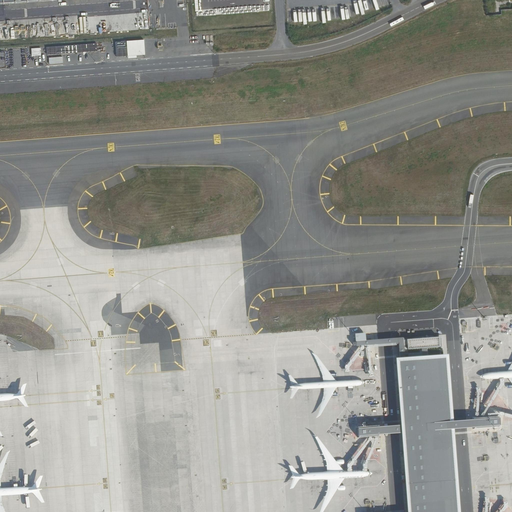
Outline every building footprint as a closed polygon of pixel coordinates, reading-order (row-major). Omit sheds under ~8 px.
[(494,1),(486,2),(487,15),(495,14),(494,1)] [(136,13),(137,29),(150,28),(148,12),(136,13)] [(116,57),(127,56),(136,55),(144,55),(143,40),(115,42),(116,57)] [(47,55),(94,51),(96,51),(96,43),(91,44),(47,47),(47,55)] [(460,511),(454,430),(501,427),(500,419),(454,422),(449,356),(443,356),(441,341),(404,343),(403,338),(356,342),(356,346),(399,344),(400,359),(397,359),(403,426),(359,430),(359,437),(403,434),(409,511),(460,511)]
